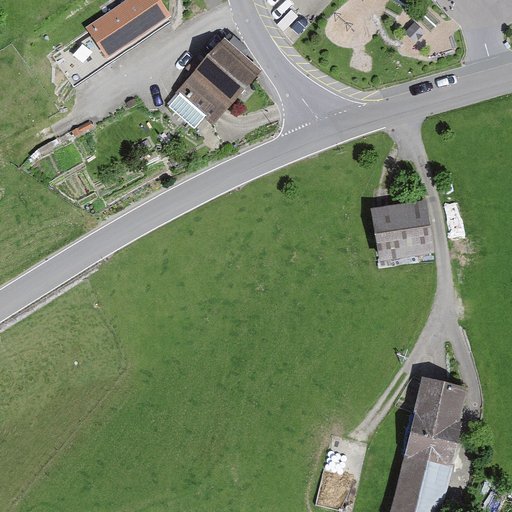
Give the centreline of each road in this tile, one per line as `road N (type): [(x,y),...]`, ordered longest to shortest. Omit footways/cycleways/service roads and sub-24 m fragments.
road 1 (tertiary): [(0,307),(180,199),(325,135)]
road 2 (tertiary): [(325,135),(511,77)]
road 3 (unclassified): [(241,0),(252,31),(325,135)]
